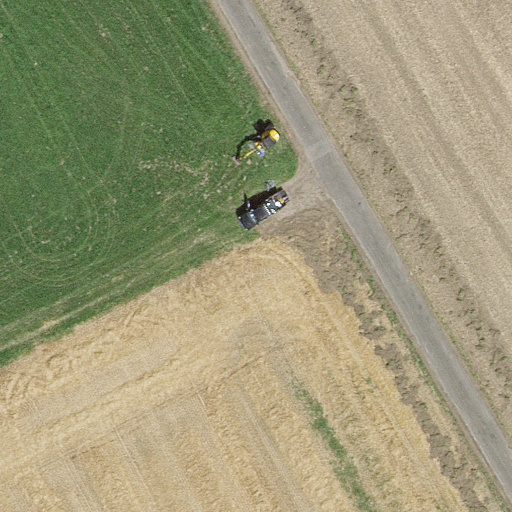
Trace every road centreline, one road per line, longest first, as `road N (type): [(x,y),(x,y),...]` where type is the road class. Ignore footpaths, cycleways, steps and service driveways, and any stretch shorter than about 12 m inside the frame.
road 1 (unclassified): [(511,491),(221,0)]
road 2 (track): [(0,333),(324,174)]
